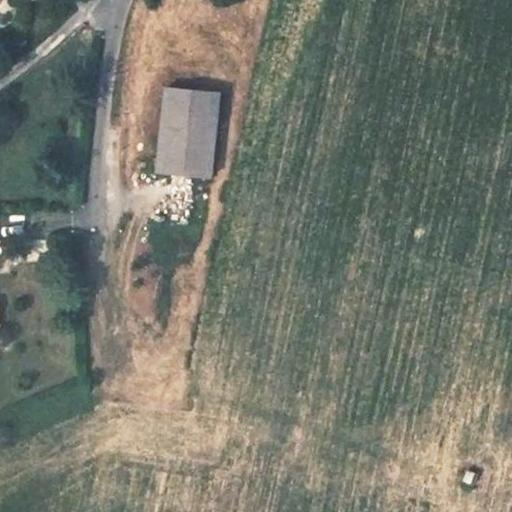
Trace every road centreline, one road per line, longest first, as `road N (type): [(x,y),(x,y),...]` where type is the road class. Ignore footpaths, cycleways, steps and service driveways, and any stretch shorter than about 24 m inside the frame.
road 1 (residential): [(97,228),(111,45),(122,0)]
road 2 (unknown): [(120,8),(72,18),(0,83)]
